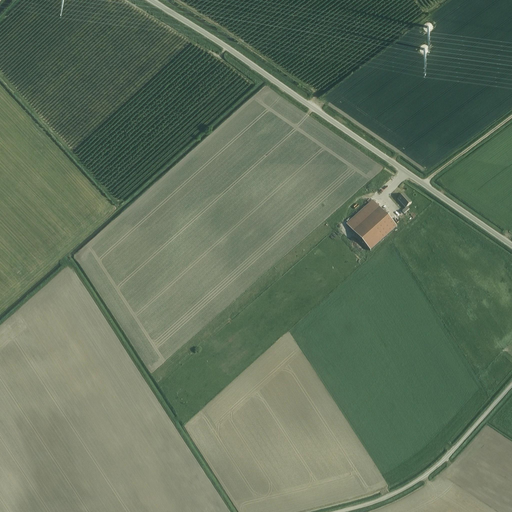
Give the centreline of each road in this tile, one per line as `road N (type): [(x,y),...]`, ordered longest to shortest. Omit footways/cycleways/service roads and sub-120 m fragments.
road 1 (unclassified): [(511,246),(149,0)]
road 2 (unclassified): [(339,511),(375,503),(433,469),(511,385)]
